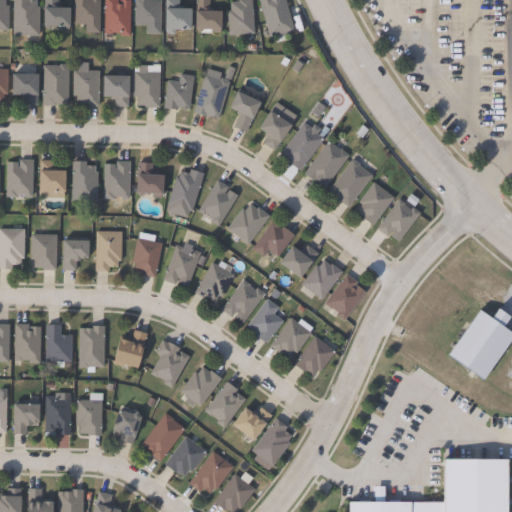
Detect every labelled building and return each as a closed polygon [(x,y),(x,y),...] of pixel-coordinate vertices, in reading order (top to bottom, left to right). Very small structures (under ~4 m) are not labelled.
[(8,5),(8,30),(0,30),(0,0),(4,0),(4,5),(8,5)] [(36,0),(36,6),(39,6),(39,36),(21,36),(21,39),(16,39),(16,36),(12,36),(12,0),(36,0)] [(58,0),(58,7),(69,7),(69,29),(59,29),(59,26),(43,26),(43,0),(58,0)] [(100,0),(100,33),(85,33),(85,24),(74,24),(74,0),(100,0)] [(129,0),(129,36),(120,36),(120,33),(111,32),(111,35),(104,35),(104,0),(129,0)] [(160,0),(160,34),(146,34),(146,27),(134,26),(134,0),(160,0)] [(191,7),(191,30),(175,29),(175,34),(165,34),(165,30),(165,0),(179,0),(179,7),(191,7)] [(210,0),(210,10),(221,10),(221,29),(220,29),(220,33),(210,32),(210,29),(203,29),(203,32),(197,32),(197,29),(195,29),(195,0),(210,0)] [(252,0),(254,34),(228,36),(226,11),(230,10),(230,3),(238,2),(238,0),(252,0)] [(284,0),(293,31),(284,34),(284,33),(268,37),(257,0),(284,0)] [(67,65),(67,67),(68,67),(68,105),(55,105),(55,106),(42,106),(42,66),(59,66),(59,64),(67,65)] [(146,72),(159,72),(158,108),(146,107),(146,105),(137,105),(137,96),(133,96),(134,72),(137,72),(138,65),(146,66),(146,72)] [(99,71),(98,107),(84,107),(84,104),(76,104),(76,96),(72,96),(72,71),(99,71)] [(38,74),(37,106),(24,106),(24,99),(19,99),(19,95),(11,95),(11,73),(38,74)] [(194,76),(189,109),(178,108),(177,111),(163,108),(167,80),(178,82),(180,74),(194,76)] [(129,76),(128,107),(114,107),(115,99),(111,99),(111,97),(102,97),(103,75),(129,76)] [(204,75),(219,80),(220,78),(228,80),(227,83),(229,84),(218,120),(193,113),(204,75)] [(261,102),(250,125),(249,124),(245,132),(234,127),(239,116),(235,114),(237,111),(230,107),(237,91),(261,102)] [(292,125),(274,152),(263,144),(267,138),(263,136),(265,133),(258,129),(270,111),(292,125)] [(305,123),(311,128),(314,124),(321,129),(317,134),(324,139),(299,171),(280,155),(305,123)] [(349,156),(326,188),(315,180),(314,181),(304,174),(328,141),(349,156)] [(32,160),(32,198),(23,198),(23,200),(14,200),(14,197),(6,197),(6,163),(17,163),(17,167),(19,167),(19,160),(32,160)] [(372,176),(348,208),(337,199),(338,198),(328,191),(351,160),(354,160),(359,164),(359,166),(372,176)] [(53,161),(53,170),(64,170),(64,192),(39,192),(39,161),(53,161)] [(85,162),(85,165),(94,166),(94,173),(98,173),(98,201),(71,201),(72,161),(85,162)] [(129,162),(128,200),(102,199),(103,164),(114,164),(114,169),(116,169),(116,162),(129,162)] [(164,175),(162,199),(152,198),(152,194),(136,193),(137,163),(151,163),(151,174),(164,175)] [(202,173),(190,213),(166,206),(175,176),(178,178),(180,171),(189,174),(190,170),(202,173)] [(224,194),(226,194),(228,190),(237,195),(218,227),(210,222),(212,218),(205,214),(204,216),(197,211),(216,180),(228,187),(224,194)] [(394,198),(373,227),(361,218),(363,217),(356,212),(361,205),(359,203),(373,183),(394,198)] [(404,205),(410,210),(412,207),(421,213),(399,243),(390,237),(393,233),(391,232),(387,237),(376,229),(399,199),(405,204),(404,205)] [(250,204),(256,209),(257,207),(269,216),(247,244),(227,229),(242,209),(245,211),(250,204)] [(271,222),(281,229),(282,226),(294,235),(290,241),(289,240),(276,257),(268,251),(264,256),(252,248),(271,222)] [(12,270),(0,270),(0,230),(23,230),(23,259),(19,259),(19,266),(12,266),(12,270)] [(109,273),(95,272),(95,232),(121,232),(120,261),(117,261),(117,269),(109,268),(109,273)] [(155,236),(154,242),(162,244),(155,279),(141,276),(141,274),(133,272),(135,264),(131,263),(136,238),(138,238),(139,233),(155,236)] [(56,235),(55,270),(42,270),(42,268),(34,268),(34,259),(30,259),(30,234),(56,235)] [(88,241),(88,259),(79,259),(79,261),(75,261),(75,271),(61,271),(62,240),(88,241)] [(181,251),(189,254),(190,249),(200,253),(187,287),(177,283),(178,279),(177,278),(174,285),(162,281),(175,245),(183,248),(181,251)] [(307,246),(318,254),(300,279),(279,263),(292,246),(301,253),(307,246)] [(220,261),(232,268),(229,273),(234,275),(221,298),(218,296),(214,303),(207,299),(206,300),(194,293),(211,262),(217,266),(220,261)] [(323,261),(330,266),(332,264),(343,272),(321,301),(300,285),(315,265),(319,267),(323,261)] [(353,289),(354,289),(356,286),(365,292),(344,322),(336,316),(337,314),(331,309),(330,310),(324,305),(346,274),(357,283),(353,289)] [(248,286),(255,291),(257,288),(265,294),(243,324),(235,318),(237,315),(235,313),(232,318),(221,310),(243,280),(249,285),(248,286)] [(282,322),(265,344),(254,335),(255,334),(246,327),(267,299),(278,308),(273,314),(282,322)] [(511,329),(511,346),(488,381),(453,356),(485,310),(511,329)] [(291,318),(297,323),(300,319),(312,328),(309,332),(311,334),(296,354),(293,352),(287,360),(269,346),(291,318)] [(40,327),(39,365),(30,365),(30,361),(21,360),(21,362),(13,361),(14,324),(27,325),(27,327),(40,327)] [(0,325),(9,325),(8,363),(0,363),(0,325)] [(60,326),(60,336),(71,336),(71,363),(45,362),(45,325),(60,326)] [(104,327),(103,369),(88,368),(88,369),(77,369),(78,329),(90,329),(90,326),(104,327)] [(146,334),(136,369),(113,362),(120,339),(130,342),(134,331),(146,334)] [(335,352),(319,373),(317,371),(312,377),(305,372),(304,373),(294,366),(315,337),(335,352)] [(176,355),(177,356),(180,352),(190,357),(173,390),(163,385),(164,382),(150,375),(160,356),(155,353),(162,340),(179,349),(176,355)] [(202,368),(209,373),(210,371),(221,379),(199,408),(179,392),(194,372),(197,374),(202,368)] [(232,396),(233,397),(237,393),(245,400),(243,403),(242,402),(229,420),(230,420),(223,429),(216,423),(218,421),(204,412),(226,382),(237,390),(232,396)] [(55,399),(62,399),(70,399),(69,436),(56,436),(57,429),(54,429),(54,437),(44,437),(45,396),(55,397),(55,399)] [(101,401),(100,436),(87,436),(87,434),(79,434),(79,426),(74,426),(75,401),(101,401)] [(26,436),(12,435),(12,405),(38,405),(38,427),(30,427),(30,428),(26,427),(26,436)] [(259,407),(272,417),(253,441),(232,426),(245,409),(254,415),(259,407)] [(118,411),(132,415),(137,413),(139,418),(140,418),(132,446),(118,442),(120,435),(111,433),(118,411)] [(184,430),(160,463),(148,454),(150,453),(140,446),(164,413),(172,420),(184,430)] [(289,445),(272,467),(271,466),(268,471),(253,460),(257,456),(251,452),(275,419),(287,428),(284,432),(290,436),(286,442),(289,445)] [(206,453),(191,473),(187,471),(182,478),(176,473),(175,474),(164,466),(185,437),(206,453)] [(233,468),(215,491),(212,489),(209,494),(202,489),(199,493),(188,484),(212,452),(233,468)] [(511,460),(511,511),(348,511),(348,504),(359,504),(359,501),(359,500),(370,501),(370,504),(376,504),(376,501),(382,501),(382,504),(389,504),(389,501),(389,500),(400,500),(400,501),(400,504),(410,504),(411,504),(449,503),(449,460),(511,460)] [(255,490),(240,510),(237,508),(234,511),(228,511),(226,510),(224,511),(213,503),(234,474),(255,490)] [(20,511),(0,511),(0,497),(6,497),(6,490),(20,489),(20,511)] [(41,490),(41,502),(52,502),(51,511),(26,511),(27,490),(41,490)] [(82,491),(81,511),(56,511),(57,492),(70,493),(70,490),(82,491)] [(120,511),(119,511),(92,511),(98,493),(111,496),(108,508),(120,511)]
